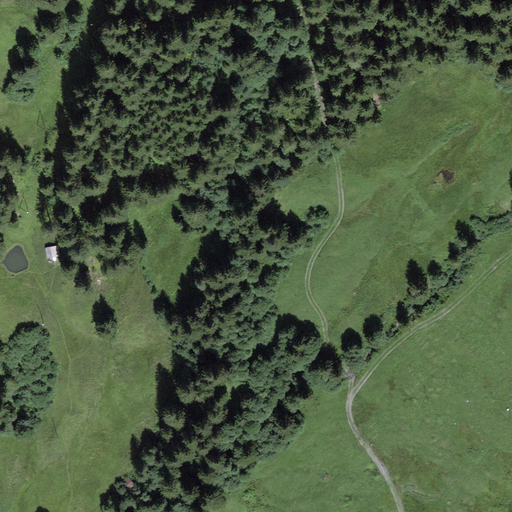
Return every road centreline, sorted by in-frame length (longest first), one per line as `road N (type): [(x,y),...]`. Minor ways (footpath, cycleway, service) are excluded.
road 1 (track): [(401,511),(351,427),(351,394),(404,337),(511,256)]
road 2 (track): [(351,394),(306,284),(341,202),(324,89)]
